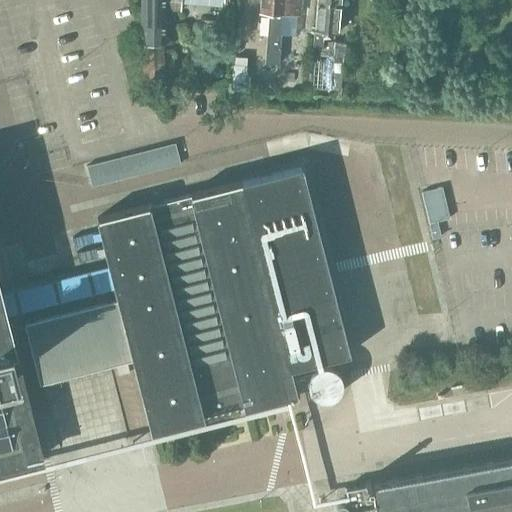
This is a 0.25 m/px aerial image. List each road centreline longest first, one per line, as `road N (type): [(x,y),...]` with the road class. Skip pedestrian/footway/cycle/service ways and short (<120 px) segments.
road 1 (unknown): [(27,511),(380,435),(350,183),(345,160),(329,149),(282,144),(61,205),(18,199),(0,177)]
road 2 (unknown): [(511,134),(459,120),(136,121)]
road 3 (unknown): [(136,121),(82,137),(55,120),(27,0)]
road 4 (unknown): [(511,314),(464,321),(453,313),(445,275),(511,254)]
road 5 (unknown): [(136,121),(89,0)]
